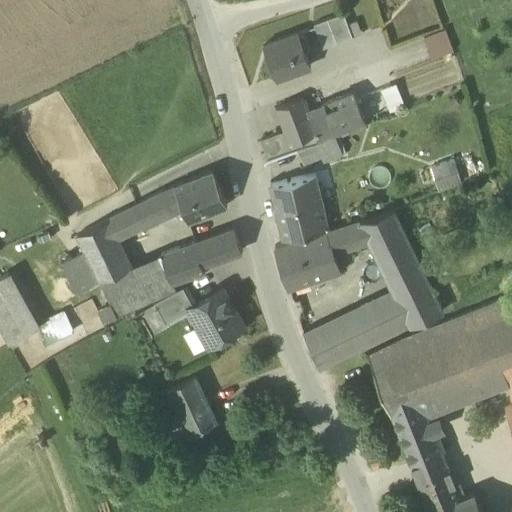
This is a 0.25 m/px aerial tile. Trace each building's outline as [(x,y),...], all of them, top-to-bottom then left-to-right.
[(313,24),(323,49),(352,37),(343,13),(313,24)] [(303,31),(298,33),(304,50),(310,48),(303,31)] [(418,39),(429,68),(450,60),(439,31),(418,39)] [(310,66),(304,50),(298,33),(263,46),(276,79),(310,66)] [(382,91),(390,111),(403,106),(395,85),(382,91)] [(327,100),(329,107),(354,97),(351,90),(327,100)] [(364,122),(354,97),(329,107),(309,115),(318,140),(335,133),(364,122)] [(316,140),(318,140),(309,115),(303,99),(276,110),(284,132),(259,142),(266,160),(297,148),(316,140)] [(318,140),(316,140),(321,154),(323,160),(342,153),(335,133),(318,140)] [(303,161),(321,154),(316,140),(297,148),(303,161)] [(430,166),(434,178),(456,170),(452,158),(430,166)] [(434,178),(438,190),(461,182),(456,170),(434,178)] [(182,209),(187,222),(227,207),(212,172),(174,187),(182,209)] [(269,185),(282,238),(326,227),(314,175),(269,185)] [(174,187),(107,220),(115,237),(165,213),(171,211),(172,213),(182,209),(174,187)] [(373,245),(386,274),(418,259),(395,209),(361,220),(373,245)] [(99,281),(100,282),(130,267),(115,237),(107,220),(77,235),(84,250),(99,281)] [(361,220),(341,227),(347,247),(359,243),(361,248),(373,245),(361,220)] [(333,250),(347,247),(341,227),(327,231),(333,250)] [(233,229),(160,256),(171,284),(172,284),(204,272),(202,268),(242,253),(233,229)] [(275,248),(288,288),(340,271),(333,250),(327,231),(275,248)] [(75,293),(99,281),(84,250),(60,262),(75,293)] [(175,291),(172,284),(171,284),(160,256),(130,267),(100,282),(115,317),(175,291)] [(386,274),(393,289),(425,274),(418,259),(386,274)] [(0,328),(8,343),(36,326),(7,272),(0,275),(0,328)] [(442,310),(425,274),(393,289),(409,322),(410,325),(442,310)] [(153,303),(165,324),(190,310),(189,308),(195,304),(185,286),(177,290),(175,291),(153,303)] [(198,325),(201,330),(205,328),(213,342),(226,335),(227,336),(233,337),(238,334),(240,328),(239,327),(242,326),(232,307),(223,291),(221,289),(195,304),(189,308),(190,310),(198,325)] [(331,334),(324,321),(302,331),(318,368),(409,322),(393,289),(375,297),(379,306),(331,334)] [(390,412),(391,411),(420,399),(427,415),(508,382),(504,370),(511,366),(511,294),(406,336),(367,354),(390,412)] [(375,297),(324,321),(331,334),(379,306),(375,297)] [(64,312),(36,326),(44,344),(73,330),(64,312)] [(194,353),(209,344),(201,330),(198,325),(183,333),(194,353)] [(209,344),(213,342),(205,328),(201,330),(209,344)] [(167,389),(188,432),(215,420),(194,376),(167,389)] [(391,411),(412,464),(442,452),(427,415),(420,399),(391,411)] [(412,464),(418,480),(448,468),(442,452),(412,464)] [(460,499),(448,468),(418,480),(431,511),(460,499)] [(428,511),(481,511),(474,493),(460,499),(431,511),(428,511)]
